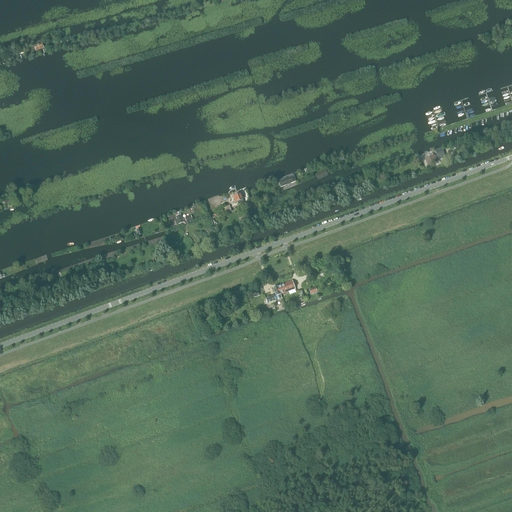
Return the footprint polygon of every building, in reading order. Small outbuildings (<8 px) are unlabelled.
[(32,44),(35,51),(43,48),(41,42),(32,44)] [(435,150),(437,155),(426,159),(428,164),(436,161),(435,159),(438,159),(439,160),(446,158),(442,148),(435,150)] [(293,175),(278,181),(280,188),(296,181),(293,175)] [(236,202),(244,199),(241,193),(233,195),(236,202)] [(278,286),(281,294),(296,289),(293,281),(278,286)] [(281,294),(278,286),(273,288),(276,295),(266,299),(267,300),(266,300),(267,302),(268,303),(268,304),(276,301),(276,300),(282,298),(281,294)]
